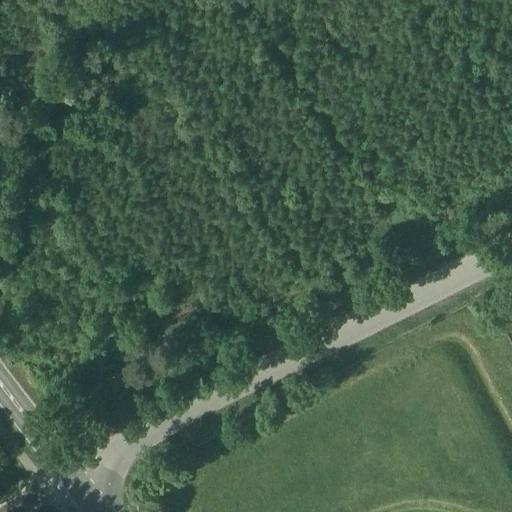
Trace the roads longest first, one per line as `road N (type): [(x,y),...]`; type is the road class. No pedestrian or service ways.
road 1 (unclassified): [(511,251),(74,472)]
road 2 (secondary): [(74,472),(0,375)]
